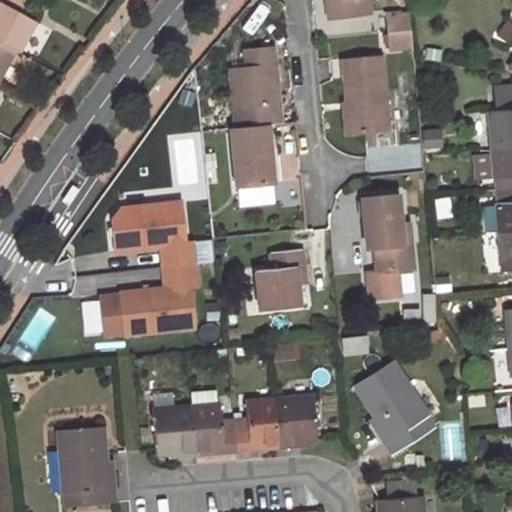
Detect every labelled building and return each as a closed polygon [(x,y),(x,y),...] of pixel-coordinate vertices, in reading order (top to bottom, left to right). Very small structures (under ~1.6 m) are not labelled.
[(18,52),(35,20),(22,12),(28,0),(1,0),(2,4),(0,7),(0,41),(14,50),(18,52)] [(325,0),(328,20),(369,15),(366,0),(325,0)] [(385,32),(387,49),(412,46),(410,29),(385,32)] [(0,41),(0,74),(14,50),(0,41)] [(247,67),(229,68),(235,127),(268,124),(275,123),(272,95),(278,95),(273,45),(245,49),(247,67)] [(341,59),(349,134),(390,129),(381,55),(341,59)] [(500,110),(511,108),(511,89),(498,91),(500,110)] [(275,123),(281,123),(278,95),(272,95),(275,123)] [(511,108),(500,110),(489,110),(495,177),(511,176),(511,182),(511,201),(496,202),(502,270),(511,269),(511,108)] [(231,127),(237,186),(275,183),(268,124),(235,127),(231,127)] [(374,246),(376,270),(366,271),(368,297),(399,293),(397,268),(412,267),(411,243),(402,244),(401,222),(399,193),(361,197),(363,227),(372,226),(374,246)] [(181,205),(117,212),(111,220),(116,255),(161,249),(163,268),(195,264),(193,245),(186,245),(181,205)] [(411,243),(409,221),(401,222),(402,244),(411,243)] [(363,227),(365,247),(374,246),(372,226),(363,227)] [(257,271),(258,312),(300,311),(299,289),(298,272),(306,272),(305,255),(276,256),(276,270),(257,271)] [(195,264),(163,268),(166,287),(120,293),(125,334),(195,326),(190,285),(198,284),(195,264)] [(299,289),(307,289),(306,272),(298,272),(299,289)] [(403,311),(405,328),(421,327),(419,309),(403,311)] [(374,415),(388,439),(383,442),(390,455),(434,426),(393,361),(355,386),(374,415)] [(197,451),(224,448),(225,452),(250,450),(249,446),(277,443),(277,448),(294,446),(294,442),(304,441),(318,439),(314,395),(245,401),(247,417),(222,419),(220,403),(152,409),(156,454),(168,453),(180,452),(180,456),(197,454),(197,451)] [(388,439),(374,415),(368,419),(383,442),(388,439)] [(58,430),(65,506),(116,502),(115,487),(108,488),(106,460),(103,426),(58,430)] [(115,487),(112,460),(106,460),(108,488),(115,487)] [(423,511),(422,495),(378,500),(379,511),(423,511)]
